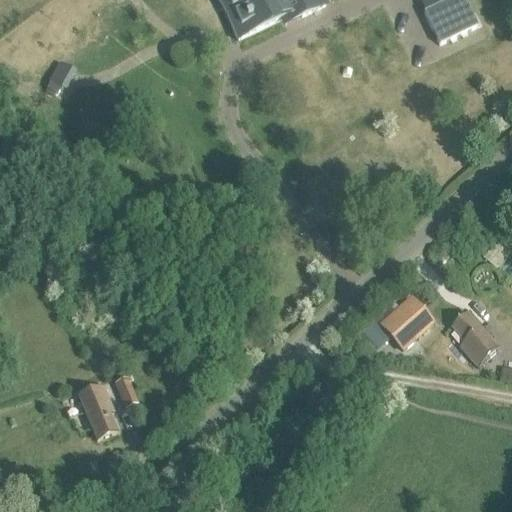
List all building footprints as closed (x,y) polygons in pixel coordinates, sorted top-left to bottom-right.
[(220,0),(236,33),(297,4),(300,10),(319,0),(220,0)] [(476,29),(462,0),(455,0),(423,15),(438,47),(476,29)] [(62,92),(73,72),(60,66),(50,85),(62,92)] [(410,304),(379,330),(399,353),(430,327),(410,304)] [(468,318),(452,332),(465,346),(460,351),(477,370),(481,367),(498,351),(468,318)] [(252,368),(243,358),(236,364),(245,375),(245,376),(253,369),(252,368)] [(136,406),(126,382),(114,387),(124,411),(136,406)] [(78,400),(96,443),(116,435),(108,417),(113,415),(102,389),(78,400)]
